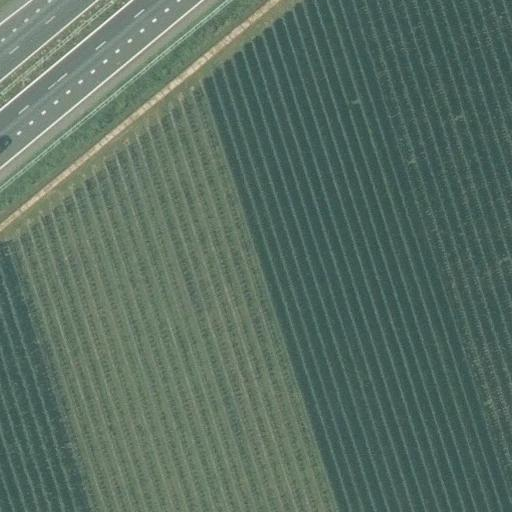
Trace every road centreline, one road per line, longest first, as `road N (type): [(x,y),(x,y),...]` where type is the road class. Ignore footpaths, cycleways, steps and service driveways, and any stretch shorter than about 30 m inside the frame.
road 1 (unknown): [(0,201),(243,0)]
road 2 (motorway): [(0,129),(155,0)]
